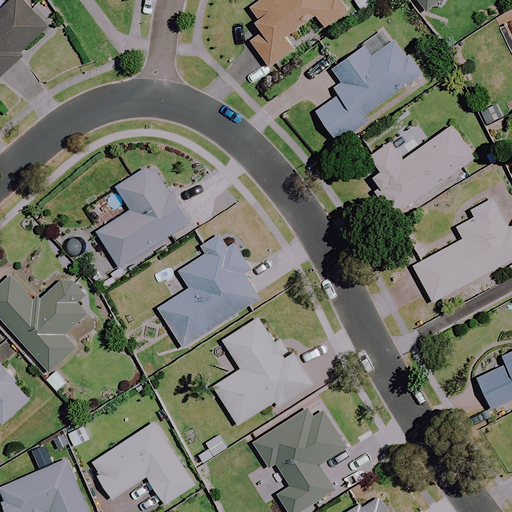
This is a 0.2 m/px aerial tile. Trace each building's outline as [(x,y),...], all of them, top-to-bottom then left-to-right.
[(0,76),(52,23),(28,0),(10,0),(0,10),(0,76)] [(323,0),(252,0),(238,11),(249,26),(244,30),(250,38),(239,46),(258,73),(282,55),(275,44),(305,22),(314,33),(335,17),(323,0)] [(396,0),(412,17),(433,0),(396,0)] [(422,75),(396,40),(373,58),(366,49),(336,71),(349,90),(319,113),(341,143),(369,122),(365,117),(422,75)] [(475,158),(452,126),(404,161),(390,142),(371,155),(383,171),(374,177),(382,187),(376,192),(394,217),(475,158)] [(85,238),(107,272),(178,227),(142,170),(105,193),(120,216),(85,238)] [(511,259),(511,226),(497,198),(472,211),(476,218),(459,227),(466,239),(415,266),(434,301),(511,259)] [(251,269),(228,232),(204,247),(208,254),(182,271),(193,288),(161,308),(185,347),(261,299),(245,273),(251,269)] [(75,300),(61,284),(39,304),(14,276),(0,289),(0,314),(53,372),(78,349),(66,337),(90,315),(75,300)] [(231,376),(206,391),(227,426),(262,404),(265,411),(302,389),(282,356),(273,362),(249,323),(212,346),(231,376)] [(511,399),(511,352),(505,356),(508,362),(478,376),(494,408),(511,399)] [(0,417),(5,423),(32,399),(0,362),(0,417)] [(349,448),(323,405),(257,445),(271,468),(279,464),(293,487),(280,495),(290,511),(300,511),(337,490),(322,465),(349,448)] [(85,481),(101,506),(134,484),(152,511),(155,511),(188,491),(145,427),(83,467),(90,478),(85,481)] [(228,449),(219,435),(206,444),(214,457),(228,449)] [(79,511),(58,464),(0,490),(0,511),(79,511)] [(389,511),(379,494),(348,511),(389,511)]
